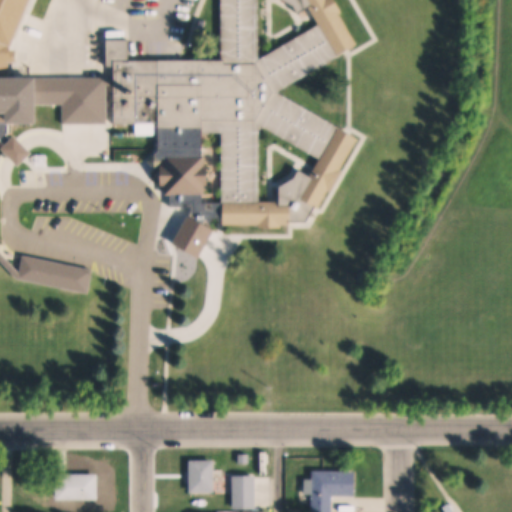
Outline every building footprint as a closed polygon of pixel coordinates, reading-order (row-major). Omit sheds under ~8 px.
[(0,38),(0,0),(28,0),(12,43),(10,42),(0,38)] [(225,133),(205,134),(205,147),(161,148),(161,125),(117,125),(116,85),(116,77),(116,66),(108,66),(108,40),(129,40),(130,61),(224,60),(223,0),(337,0),(345,11),(341,14),(359,44),(308,75),(308,109),(359,137),(341,170),(346,172),(335,191),(330,188),(310,225),(283,225),(283,228),(261,228),(261,225),(226,226),(225,133)] [(0,77),(0,38),(10,42),(10,50),(15,50),(16,62),(7,62),(7,77),(0,77)] [(0,77),(7,77),(37,76),(37,78),(38,103),(38,124),(8,124),(8,112),(0,113),(0,117),(3,117),(3,126),(0,126),(1,132),(0,132),(0,77)] [(37,78),(116,77),(116,85),(106,86),(107,122),(62,123),(61,102),(38,103),(37,78)] [(93,292),(96,268),(38,259),(34,283),(93,292)] [(242,454),(252,454),(252,463),(242,463),(242,454)] [(218,460),(219,493),(194,493),(194,461),(218,460)] [(315,511),(316,470),(360,471),(359,495),(335,494),(335,511),(315,511)] [(59,474),(101,474),(101,500),(59,500),(59,474)] [(260,476),(260,508),(237,509),(236,477),(260,476)]
